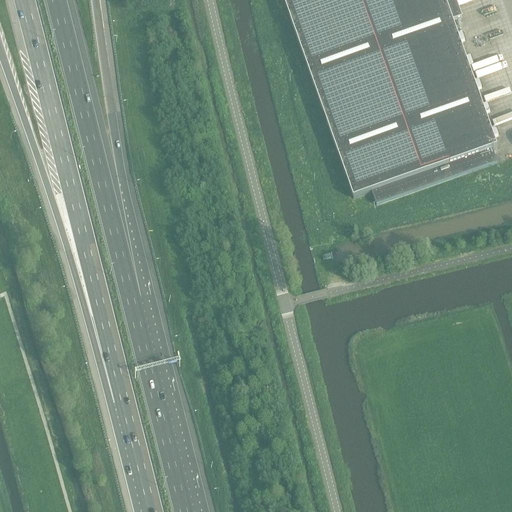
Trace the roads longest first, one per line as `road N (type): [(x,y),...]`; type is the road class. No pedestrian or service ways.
road 1 (unclassified): [(337,511),(210,0)]
road 2 (motorway): [(25,0),(124,400)]
road 3 (motorway): [(0,56),(124,400)]
road 4 (motorway): [(122,268),(55,0)]
road 5 (motorway): [(122,268),(94,0)]
road 6 (motorway): [(183,511),(122,268)]
